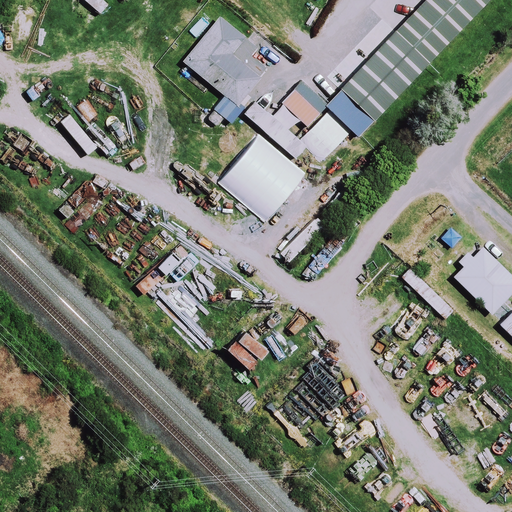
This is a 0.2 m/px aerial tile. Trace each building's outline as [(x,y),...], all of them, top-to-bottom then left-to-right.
[(425,0),(395,33),(325,105),(359,136),(491,0),(425,0)] [(352,2),(333,22),(343,32),(362,12),(352,2)] [(249,121),(241,131),(287,170),(307,147),(254,101),(242,115),(249,121)] [(511,292),(511,278),(482,248),(453,278),(491,315),(511,292)] [(511,313),(500,325),(511,338),(511,313)]
